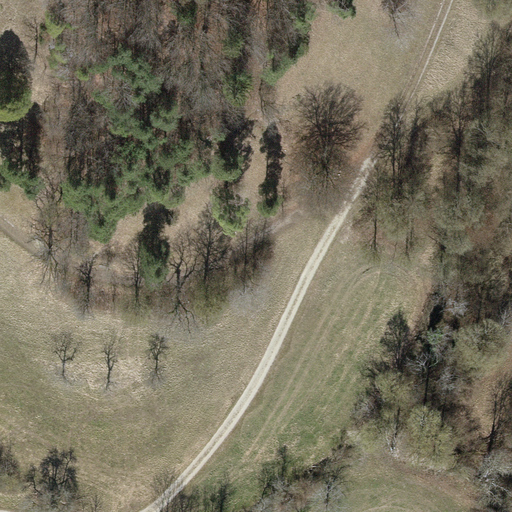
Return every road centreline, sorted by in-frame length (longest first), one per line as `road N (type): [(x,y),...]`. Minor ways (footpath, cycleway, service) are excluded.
road 1 (track): [(150,511),(178,496),(253,398),(451,0)]
road 2 (track): [(356,199),(305,209),(178,280),(104,278),(0,218)]
